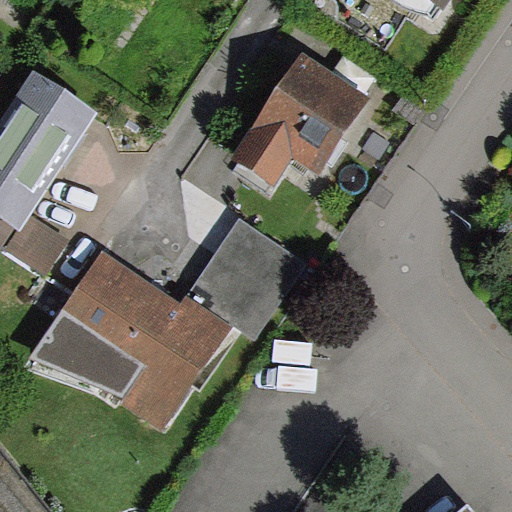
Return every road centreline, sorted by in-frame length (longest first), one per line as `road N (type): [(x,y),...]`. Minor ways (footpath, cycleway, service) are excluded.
road 1 (residential): [(511,424),(376,275),(511,71)]
road 2 (unknown): [(376,275),(236,511)]
